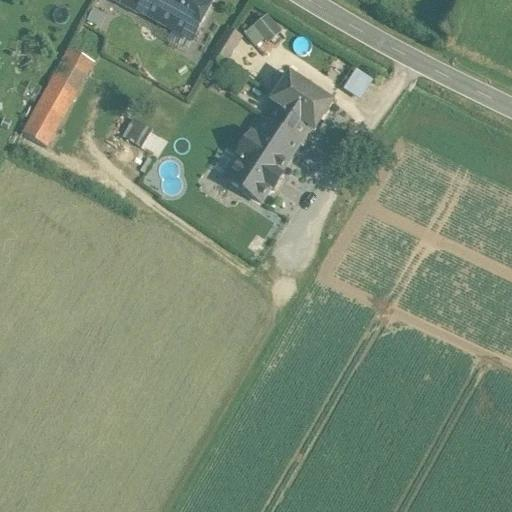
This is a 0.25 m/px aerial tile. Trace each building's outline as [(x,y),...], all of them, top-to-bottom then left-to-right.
[(112,0),(140,15),(140,13),(192,41),(213,0),(112,0)] [(268,15),(246,33),(258,49),(280,30),(268,15)] [(240,37),(227,29),(209,60),(222,68),(240,37)] [(69,52),(23,136),(44,147),(47,149),(94,65),(69,52)] [(302,148),(313,132),(314,133),(332,105),(289,76),(271,104),(272,105),(262,120),(302,148)] [(299,146),(264,123),(255,138),(251,136),(238,156),(241,158),(226,182),(260,205),(270,190),(273,192),(275,190),(272,188),(278,180),(280,181),(282,179),(278,177),(299,146)]
